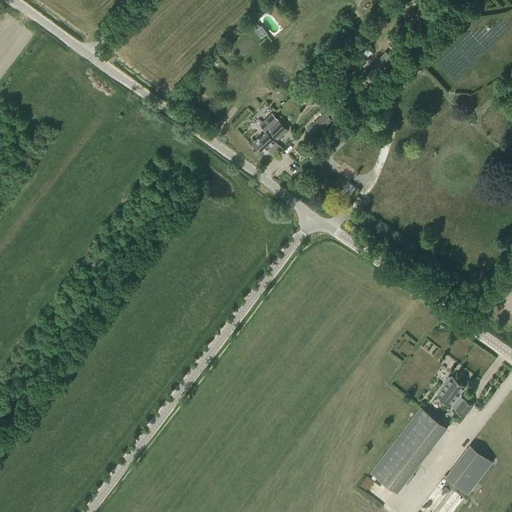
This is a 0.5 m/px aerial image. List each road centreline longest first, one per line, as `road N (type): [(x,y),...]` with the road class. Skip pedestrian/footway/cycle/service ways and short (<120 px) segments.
road 1 (unclassified): [(87,511),(312,215)]
road 2 (unclassified): [(312,215),(88,56)]
road 3 (unclassified): [(511,355),(312,215)]
